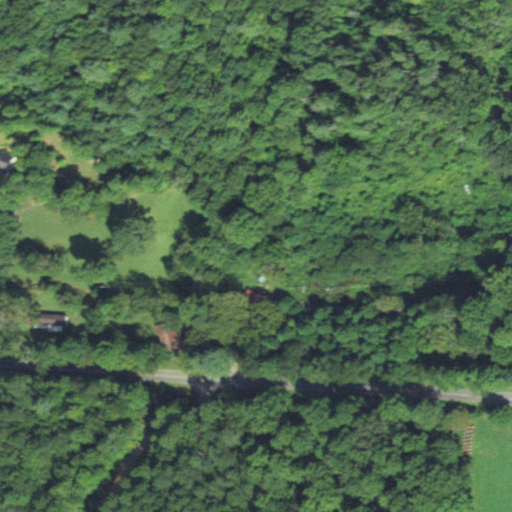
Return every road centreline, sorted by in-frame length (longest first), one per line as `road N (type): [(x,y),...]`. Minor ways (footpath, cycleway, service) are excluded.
road 1 (residential): [(0,361),(236,376),(335,395),(450,386),(511,394)]
road 2 (residential): [(335,395),(367,511)]
